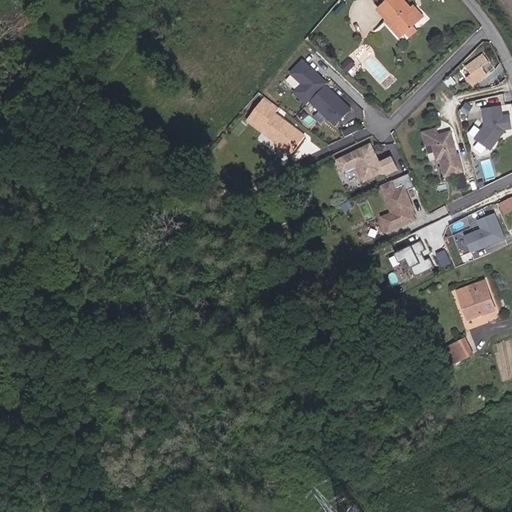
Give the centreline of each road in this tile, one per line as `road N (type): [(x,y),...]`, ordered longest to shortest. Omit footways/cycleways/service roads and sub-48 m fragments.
road 1 (track): [(0,173),(164,0)]
road 2 (residential): [(490,24),(389,126),(378,126)]
